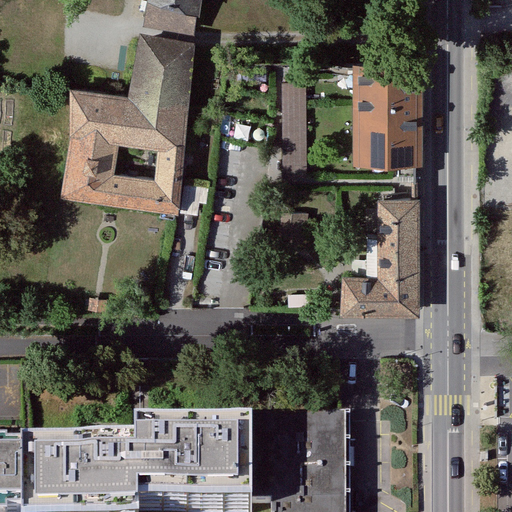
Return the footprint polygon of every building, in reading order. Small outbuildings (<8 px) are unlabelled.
[(146,0),(144,19),(195,27),(198,0),(146,0)] [(177,138),(185,139),(195,45),(139,36),(129,91),(71,84),(72,131),(119,139),(158,145),(168,145),(177,138)] [(355,58),(354,160),(420,160),(421,58),(355,58)] [(284,176),(306,175),(306,81),(283,81),(284,176)] [(181,177),(185,139),(177,138),(168,145),(158,145),(155,176),(114,170),(119,139),(72,131),(61,194),(178,211),(181,177)] [(210,180),(181,177),(178,211),(198,213),(200,201),(207,201),(210,180)] [(368,272),(418,274),(418,194),(380,194),(379,234),(368,234),(368,272)] [(303,243),(309,212),(283,211),(278,238),(303,243)] [(418,274),(368,272),(344,272),(342,309),(418,309),(418,274)] [(309,294),(287,294),(288,305),(309,305),(309,294)] [(107,297),(90,295),(88,308),(105,311),(107,297)] [(272,511),(347,511),(347,419),(253,419),(253,434),(253,504),(272,504),(272,511)] [(136,452),(135,511),(252,511),(253,504),(253,434),(136,434),(136,452)] [(19,511),(20,455),(7,455),(7,451),(0,451),(0,511),(19,511)] [(135,511),(136,452),(20,452),(20,455),(19,511),(135,511)]
